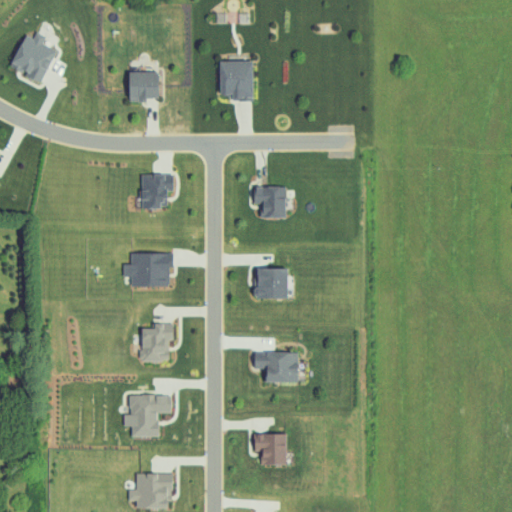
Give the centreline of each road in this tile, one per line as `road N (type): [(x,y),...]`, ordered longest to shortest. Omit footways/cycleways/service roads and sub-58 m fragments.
road 1 (residential): [(213,511),(214,143)]
road 2 (residential): [(354,143),(104,142),(65,137),(0,108)]
